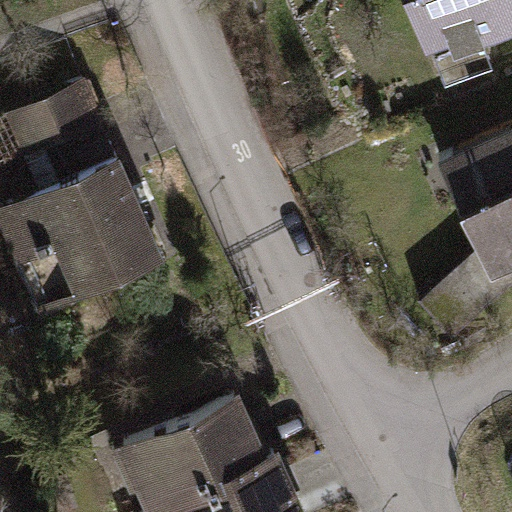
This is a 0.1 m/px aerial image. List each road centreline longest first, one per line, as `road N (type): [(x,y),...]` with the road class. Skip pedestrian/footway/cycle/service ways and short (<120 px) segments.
road 1 (residential): [(179,0),(274,230),(393,447)]
road 2 (residential): [(393,447),(511,373)]
